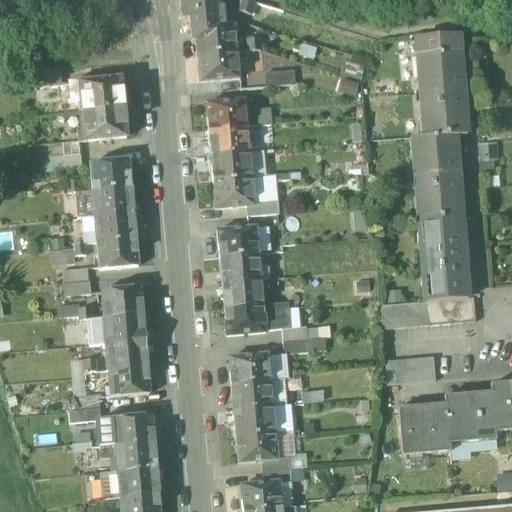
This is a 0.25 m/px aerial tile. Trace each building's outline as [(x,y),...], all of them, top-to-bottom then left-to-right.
[(215,0),(179,0),(182,21),(189,20),(190,31),(224,28),(222,11),(217,11),(215,0)] [(254,4),(242,1),(239,13),(251,16),(254,4)] [(224,28),(190,31),(192,44),(196,44),(197,57),(236,54),(233,27),(224,28)] [(419,39),(421,58),(460,55),(458,36),(445,35),(419,39)] [(259,40),(247,41),(248,53),(260,52),(259,40)] [(248,53),(236,54),(236,61),(249,60),(248,53)] [(236,54),(197,57),(199,84),(238,81),(236,61),(236,54)] [(460,55),(421,58),(423,80),(420,81),(423,118),(426,118),(427,140),(455,138),(466,137),(460,55)] [(57,72),(34,79),(36,91),(62,88),(57,72)] [(292,73),(266,75),(268,89),(294,87),(292,73)] [(120,81),(69,87),(71,105),(78,104),(79,113),(81,113),(82,115),(123,110),(120,81)] [(244,102),(205,106),(208,133),(247,129),(244,102)] [(123,110),(82,115),(84,134),(79,135),(79,139),(78,139),(79,144),(126,139),(123,110)] [(269,115),(258,116),(259,128),(270,127),(269,115)] [(247,129),(208,133),(210,158),(249,155),(247,129)] [(427,140),(416,141),(417,164),(414,164),(417,201),(421,201),(422,222),(461,219),(455,138),(427,140)] [(58,147),(40,149),(41,160),(60,158),(58,147)] [(40,149),(27,152),(28,161),(41,160),(40,149)] [(27,152),(5,154),(5,163),(28,161),(27,152)] [(249,155),(210,158),(212,184),(251,181),(249,155)] [(81,157),(60,159),(61,171),(82,169),(81,157)] [(60,159),(41,160),(42,173),(61,171),(60,159)] [(128,163),(90,166),(92,193),(131,190),(128,163)] [(251,181),(212,184),(215,211),(246,208),(254,207),(254,205),(251,181)] [(79,183),(67,184),(68,196),(80,194),(79,183)] [(131,190),(92,193),(94,219),(133,216),(131,190)] [(254,207),(246,208),(247,219),(279,217),(277,203),(254,205),(254,207)] [(133,216),(94,219),(97,245),(135,242),(133,216)] [(461,219),(422,222),(424,244),(420,244),(424,283),(427,282),(429,304),(449,302),(460,301),(468,300),(461,219)] [(256,229),(217,233),(219,260),(258,256),(256,229)] [(135,242),(97,245),(99,272),(138,269),(135,242)] [(85,246),(73,248),(74,259),(86,258),(85,246)] [(258,256),(219,260),(222,286),(261,282),(258,256)] [(87,271),(62,273),(63,287),(89,284),(87,271)] [(261,282),(222,286),(224,312),(263,308),(261,282)] [(90,298),(89,284),(63,287),(64,300),(90,298)] [(140,290),(101,294),(104,321),(142,317),(140,290)] [(468,300),(460,301),(463,325),(475,324),(473,300),(468,300)] [(460,301),(449,302),(451,326),(463,325),(460,301)] [(429,304),(427,304),(429,328),(451,326),(449,302),(429,304)] [(427,304),(404,306),(406,330),(429,328),(427,304)] [(404,306),(381,308),(383,332),(406,330),(404,306)] [(263,308),(224,312),(226,339),(265,335),(263,308)] [(90,310),(79,311),(80,323),(91,322),(90,310)] [(104,321),(103,321),(105,347),(145,343),(142,317),(104,321)] [(305,330),(281,332),(282,345),(306,342),(305,330)] [(319,341),(307,342),(308,355),(321,354),(319,341)] [(306,342),(282,345),(283,357),(283,358),(285,358),(308,355),(307,342),(306,342)] [(145,343),(105,347),(107,373),(108,373),(147,369),(145,343)] [(267,357),(228,360),(231,388),(270,384),(283,383),(287,382),(285,358),(283,358),(283,357),(267,359),(267,357)] [(433,359),(409,361),(412,385),(435,383),(433,359)] [(409,361),(385,363),(387,387),(412,385),(409,361)] [(95,362),(83,363),(84,375),(96,374),(95,362)] [(147,369),(108,373),(111,400),(149,396),(147,369)] [(96,374),(84,375),(86,393),(98,392),(96,374)] [(270,384),(231,388),(233,413),(272,410),(270,384)] [(491,395),(444,399),(444,407),(445,407),(449,447),(496,443),(495,435),(511,433),(508,385),(490,387),(491,395)] [(73,399),(74,415),(100,412),(99,397),(73,399)] [(444,407),(397,411),(401,459),(450,455),(449,447),(445,407),(444,407)] [(290,408),(272,410),(274,436),(292,434),(290,408)] [(272,410),(233,413),(236,439),(274,436),(272,410)] [(101,421),(100,412),(74,415),(68,415),(68,424),(101,421)] [(151,418),(112,422),(115,448),(154,445),(151,418)] [(96,450),(115,448),(112,422),(93,423),(96,450)] [(292,434),(274,436),(277,459),(289,458),(294,458),(292,434)] [(274,436),(236,439),(238,466),(261,464),(277,462),(277,459),(274,436)] [(154,445),(115,448),(117,474),(156,471),(154,445)] [(277,462),(261,464),(262,475),(290,473),(289,458),(277,459),(277,462)] [(156,471),(117,474),(120,500),(158,496),(156,471)] [(290,473),(262,475),(264,486),(279,484),(279,485),(291,484),(290,473)] [(511,489),(511,474),(493,474),(493,489),(511,489)] [(264,486),(240,488),(242,511),(274,511),(281,511),(279,485),(279,484),(264,486)] [(120,500),(119,500),(120,511),(159,511),(158,496),(120,500)]
